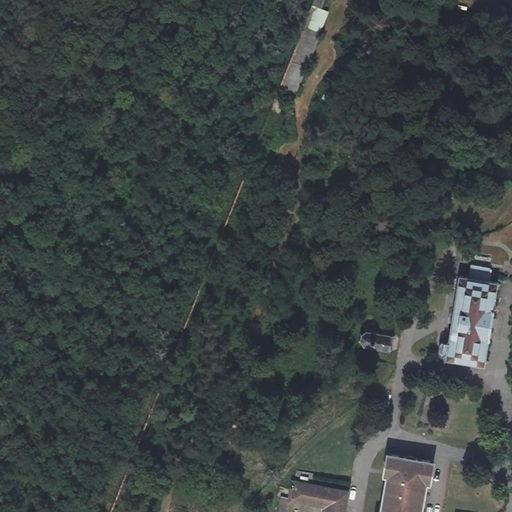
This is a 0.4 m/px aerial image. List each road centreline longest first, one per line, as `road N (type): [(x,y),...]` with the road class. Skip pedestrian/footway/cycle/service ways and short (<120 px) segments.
road 1 (track): [(141,0),(53,115),(0,265)]
road 2 (unknown): [(504,379),(428,360),(401,381),(389,414),(366,442),(354,511)]
